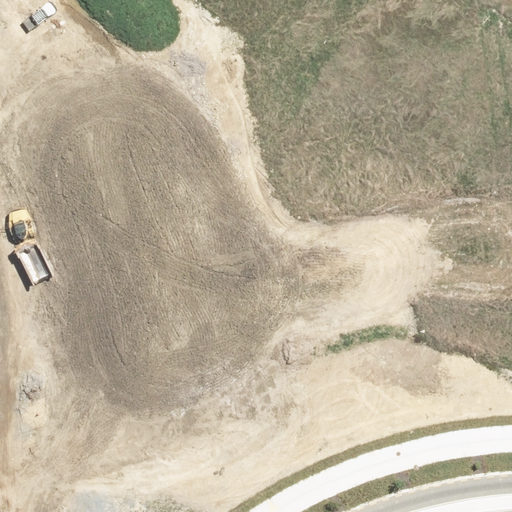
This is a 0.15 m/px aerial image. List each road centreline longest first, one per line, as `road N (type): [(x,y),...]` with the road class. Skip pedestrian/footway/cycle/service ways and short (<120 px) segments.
road 1 (residential): [(15,448),(184,314),(289,269),(410,232),(511,228)]
road 2 (residential): [(374,511),(511,483)]
